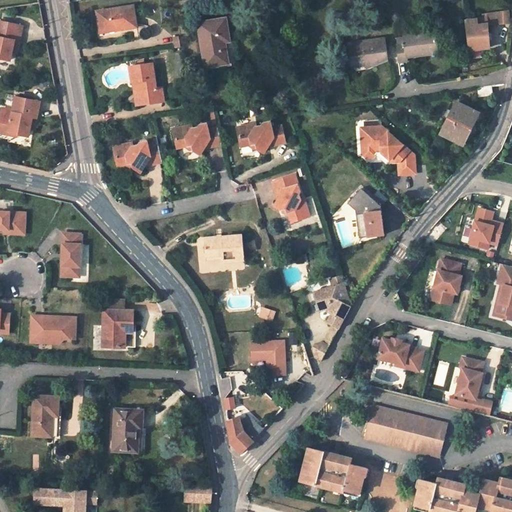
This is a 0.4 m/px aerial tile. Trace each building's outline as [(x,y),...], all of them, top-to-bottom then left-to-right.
[(97,11),(100,32),(137,27),(134,5),(97,11)] [(467,16),(471,50),(491,47),(488,24),(497,23),(496,11),(467,16)] [(199,23),(206,67),(229,63),(225,41),(230,41),(226,18),(199,23)] [(0,56),(11,59),(14,46),(18,47),(22,25),(0,21),(0,56)] [(400,63),(409,62),(408,58),(426,55),(425,52),(439,50),(436,31),(403,36),(404,43),(397,44),(400,63)] [(352,57),(353,65),(366,63),(368,67),(388,58),(385,38),(350,43),(352,57)] [(153,63),(130,67),(132,82),(134,82),(136,92),(141,92),(143,104),(164,101),(162,87),(157,88),(153,63)] [(479,88),(480,96),(491,94),(490,86),(479,88)] [(32,123),(37,124),(41,101),(16,97),(14,110),(3,108),(0,125),(0,130),(2,133),(10,134),(11,132),(30,136),(31,128),(32,123)] [(456,102),(441,133),(462,144),(478,113),(456,102)] [(264,151),(269,144),(286,141),(283,124),(273,126),(272,120),(264,121),(263,124),(256,125),(255,122),(238,126),(241,145),(251,143),(257,142),(258,147),(258,148),(264,151)] [(199,153),(204,147),(222,143),(218,127),(208,129),(206,122),(199,123),(198,126),(192,128),(190,124),(173,128),(176,146),(187,145),(192,144),(193,148),(193,149),(199,153)] [(413,154),(383,128),(380,131),(372,131),(372,126),(360,127),(362,153),(365,160),(372,160),(375,155),(376,153),(376,150),(381,150),(381,153),(388,159),(391,162),(397,161),(398,174),(414,173),(413,154)] [(137,144),(131,145),(130,142),(112,146),(116,165),(126,162),(132,161),(133,166),(133,167),(139,171),(144,165),(161,161),(158,144),(148,146),(146,141),(138,142),(137,144)] [(384,163),(388,159),(381,153),(381,150),(376,150),(376,153),(375,155),(384,163)] [(300,200),(299,194),(300,191),(295,174),(272,182),(277,199),(274,205),(280,209),(281,209),(286,207),(287,212),(290,222),(309,217),(304,199),(300,200)] [(360,188),(347,203),(355,210),(359,238),(381,235),(379,223),(383,223),(380,206),(360,188)] [(492,214),(478,210),(470,240),(474,242),(472,247),(487,250),(489,245),(497,247),(502,227),(490,223),(492,214)] [(24,239),(25,217),(0,215),(0,233),(7,234),(7,238),(24,239)] [(80,279),(82,236),(64,235),(62,278),(80,279)] [(243,236),(204,239),(205,255),(224,254),(224,259),(224,262),(245,260),(243,236)] [(461,265),(441,260),(432,300),(451,305),(454,293),(456,286),(459,287),(462,277),(458,276),(461,265)] [(511,272),(502,270),(498,284),(502,285),(505,286),(498,313),(508,316),(507,319),(511,320),(511,272)] [(315,356),(322,359),(333,340),(352,304),(343,276),(331,279),(333,286),(314,292),(320,310),(326,309),(332,312),(327,322),(332,325),(323,342),(316,344),(313,349),(315,356)] [(505,286),(502,285),(494,316),(507,319),(508,316),(498,313),(505,286)] [(105,311),(125,312),(125,302),(105,301),(105,311)] [(268,319),(270,310),(263,308),(261,317),(268,319)] [(0,334),(9,335),(10,315),(1,315),(1,311),(0,310),(0,334)] [(125,312),(105,311),(104,347),(126,348),(126,334),(127,328),(134,329),(134,312),(125,312)] [(77,341),(78,319),(58,319),(58,321),(53,320),(51,318),(34,318),(33,340),(49,340),(53,345),(61,345),(66,341),(77,341)] [(403,368),(419,371),(424,352),(409,348),(409,346),(401,344),(402,341),(393,339),(392,342),(384,339),(379,358),(397,363),(404,365),(403,368)] [(287,374),(284,341),(252,343),(253,361),(268,360),(272,359),(273,367),(273,375),(287,374)] [(461,369),(455,394),(474,399),(480,374),(479,373),(481,363),(461,358),(459,369),(461,369)] [(60,398),(34,396),(32,435),(52,437),(54,417),(58,417),(60,398)] [(226,410),(236,408),(234,398),(224,399),(226,410)] [(374,405),(366,437),(439,456),(447,424),(374,405)] [(143,410),(116,409),(114,451),(137,452),(138,428),(142,429),(143,410)] [(244,430),(240,417),(227,420),(229,429),(230,441),(242,453),(254,441),(253,440),(244,430)] [(336,454),(309,448),(305,464),(308,465),(303,481),(344,491),(345,488),(360,492),(366,468),(350,464),(352,458),(336,454)] [(437,483),(422,479),(416,504),(431,508),(430,511),(433,511),(475,511),(477,507),(478,504),(493,508),(492,511),(497,511),(511,511),(511,480),(501,478),(500,483),(483,479),(481,493),(465,490),(466,484),(452,481),(439,478),(437,483)] [(185,501),(194,502),(195,485),(185,484),(185,501)] [(194,502),(211,502),(212,485),(195,485),(194,502)] [(96,504),(97,492),(85,491),(85,495),(66,494),(66,490),(35,489),(35,503),(65,505),(64,511),(84,511),(85,503),(96,504)]
